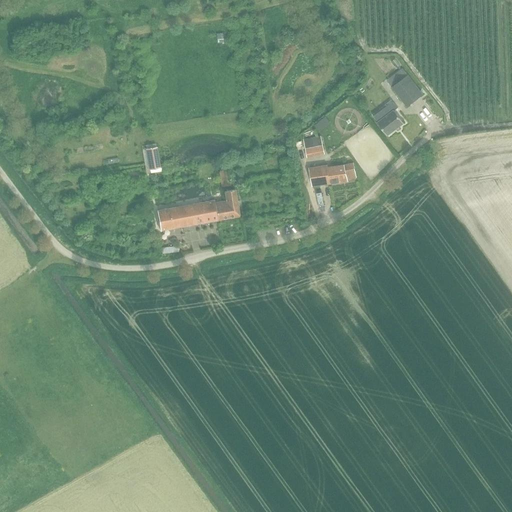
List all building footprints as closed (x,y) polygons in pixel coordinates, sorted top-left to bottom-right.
[(408,75),(392,87),(406,106),(422,94),(408,75)] [(394,110),(377,123),(387,136),(404,123),(394,110)] [(321,138),(304,142),(307,156),(324,153),(321,138)] [(146,149),(150,169),(160,167),(156,148),(146,149)] [(327,165),(309,168),(313,186),(330,184),(338,182),(348,181),(347,179),(356,177),(353,162),(344,164),(333,166),(327,167),(327,165)] [(164,209),(157,210),(160,230),(167,229),(219,220),(239,216),(235,189),(224,191),(226,200),(215,202),(214,200),(164,209)] [(168,241),(159,244),(162,250),(170,246),(168,241)]
